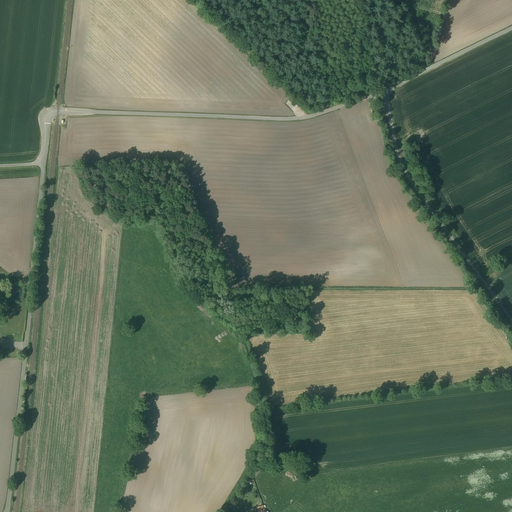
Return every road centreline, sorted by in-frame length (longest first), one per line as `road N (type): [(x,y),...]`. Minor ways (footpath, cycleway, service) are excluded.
road 1 (unclassified): [(5,511),(46,116),(295,119),(379,92)]
road 2 (unclassified): [(379,92),(404,167),(511,317)]
road 3 (unclassified): [(511,26),(379,92)]
